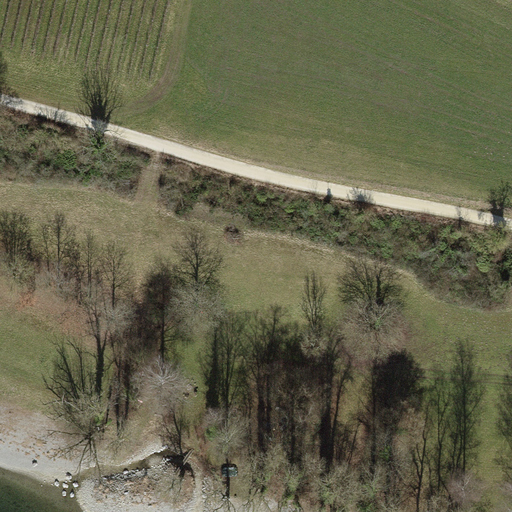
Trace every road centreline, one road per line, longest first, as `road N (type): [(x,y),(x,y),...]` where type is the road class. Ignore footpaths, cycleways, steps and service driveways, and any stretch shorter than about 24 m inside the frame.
road 1 (track): [(0,233),(95,266),(150,317),(254,323),(394,367),(511,380)]
road 2 (track): [(511,226),(268,177),(0,101)]
road 3 (track): [(178,0),(145,142)]
